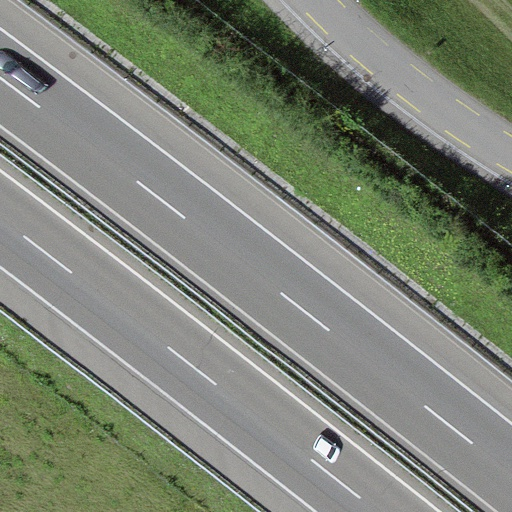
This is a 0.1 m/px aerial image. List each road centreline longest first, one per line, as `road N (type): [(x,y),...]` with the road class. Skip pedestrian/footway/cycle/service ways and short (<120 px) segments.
road 1 (motorway): [(511,473),(0,76)]
road 2 (motorway): [(0,221),(373,511)]
road 3 (unclassified): [(317,0),(511,153)]
